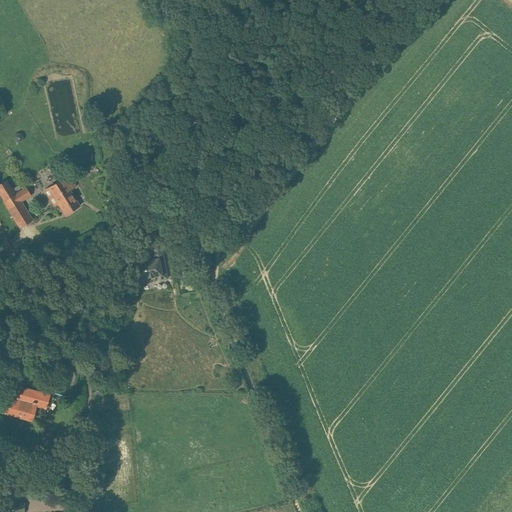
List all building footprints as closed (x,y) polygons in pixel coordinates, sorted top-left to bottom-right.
[(93,155),(84,154),(83,162),(92,163),(93,155)] [(70,190),(76,186),(68,174),(48,188),(65,215),(79,206),(70,190)] [(25,188),(15,194),(6,179),(0,183),(0,195),(4,201),(15,219),(20,228),(32,220),(27,211),(21,202),(30,195),(25,188)] [(167,270),(165,262),(162,248),(154,249),(156,259),(142,261),(140,252),(132,254),(138,284),(145,283),(144,279),(149,278),(149,280),(151,281),(155,280),(156,279),(155,277),(161,276),(161,280),(168,278),(167,270)] [(107,260),(110,272),(116,271),(115,264),(125,262),(124,257),(107,260)] [(54,359),(53,367),(58,368),(59,365),(63,366),(64,361),(54,359)] [(45,407),(48,396),(20,388),(16,399),(19,400),(18,404),(4,400),(1,411),(31,419),(35,404),(45,407)] [(24,485),(12,486),(12,494),(24,494),(24,485)] [(23,511),(24,503),(17,503),(10,503),(10,511),(23,511)]
